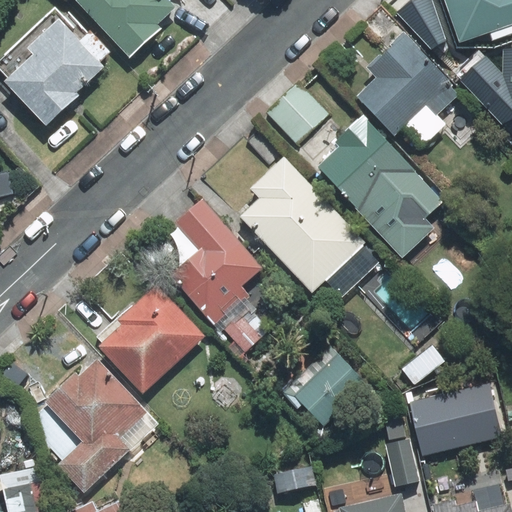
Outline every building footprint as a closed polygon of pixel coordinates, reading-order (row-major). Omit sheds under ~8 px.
[(77,0),(133,60),(165,31),(161,27),(178,10),(168,0),(77,0)] [(511,0),(447,0),(462,46),(504,33),(506,41),(511,38),(511,0)] [(108,71),(64,22),(31,51),(37,58),(9,83),(51,129),(84,99),(81,95),(108,71)] [(463,96),(409,38),(373,71),(381,80),(360,99),(397,139),(406,130),(425,150),(450,127),(440,117),(463,96)] [(296,146),(331,114),(305,86),(270,118),(296,146)] [(446,205),(366,118),(337,145),(340,149),(320,168),(405,259),(437,230),(428,221),(446,205)] [(314,295),(369,244),(288,158),(254,190),(263,200),(243,219),(314,295)] [(267,270),(207,202),(180,226),(204,253),(174,279),(217,327),(251,297),(245,290),(267,270)] [(144,396),(208,338),(162,287),(123,322),(127,327),(102,350),(144,396)] [(415,389),(447,362),(434,347),(403,373),(415,389)] [(327,428),(371,388),(334,348),(291,388),(327,428)] [(151,414),(100,362),(83,379),(78,374),(48,404),(87,442),(61,468),(89,496),(133,452),(123,441),(151,414)] [(456,433),(445,392),(412,401),(423,442),(456,433)] [(413,440),(388,446),(398,487),(422,481),(413,440)] [(45,511),(27,443),(0,449),(0,490),(5,511),(45,511)] [(313,470),(276,476),(279,496),(316,490),(313,470)] [(456,500),(433,506),(434,511),(511,511),(511,504),(481,511),(478,501),(458,506),(456,500)]
